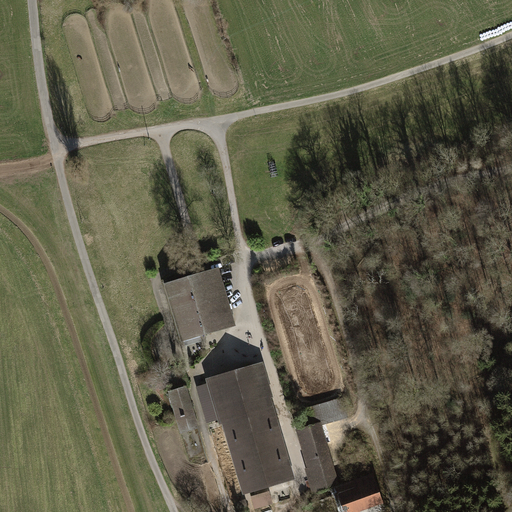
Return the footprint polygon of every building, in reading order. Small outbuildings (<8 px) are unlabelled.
[(183,338),(232,323),(217,272),(168,287),(183,338)] [(249,490),(287,479),(263,397),(259,399),(250,368),(214,379),(226,420),(229,419),(249,490)] [(182,432),(197,428),(186,387),(170,392),(182,432)] [(344,413),(339,399),(303,409),(308,424),(344,413)] [(341,484),(321,422),(296,431),(308,468),(305,469),(313,494),(341,484)] [(383,511),(387,511),(374,474),(335,488),(343,511),(383,511)] [(270,495),(253,500),(255,508),(272,503),(270,495)]
